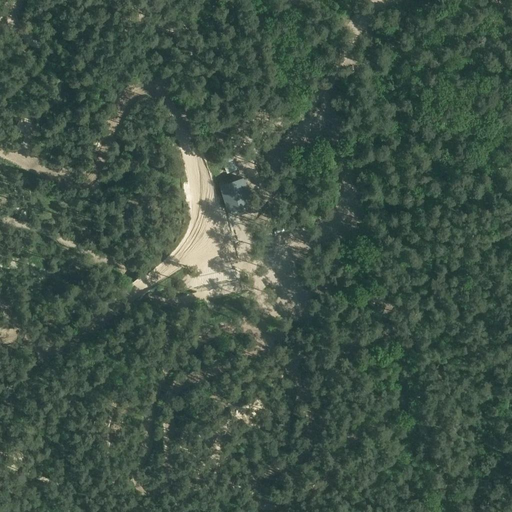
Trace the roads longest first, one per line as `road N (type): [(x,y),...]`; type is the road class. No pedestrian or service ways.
road 1 (track): [(259,326),(261,282),(247,224),(257,199),(249,155),(333,83),(356,28),(385,0)]
road 2 (track): [(0,217),(108,260),(158,300),(261,282),(353,301)]
road 3 (track): [(313,102),(349,180),(343,216),(277,248),(251,243)]
